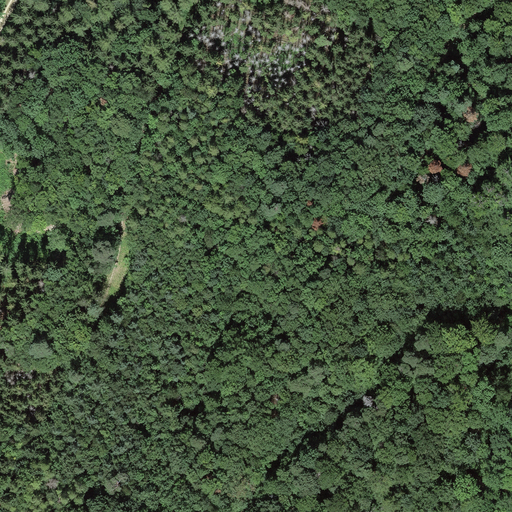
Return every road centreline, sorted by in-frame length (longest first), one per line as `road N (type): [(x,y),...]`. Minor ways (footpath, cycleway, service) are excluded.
road 1 (track): [(250,511),(369,306),(404,164),(435,86),(488,0)]
road 2 (track): [(194,0),(132,155),(108,295),(0,503)]
road 3 (track): [(448,511),(470,455),(511,274)]
